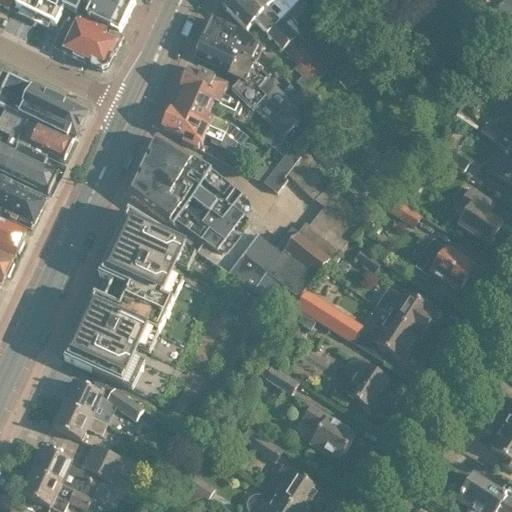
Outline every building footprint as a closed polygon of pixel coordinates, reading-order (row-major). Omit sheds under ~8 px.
[(0,0),(0,5),(7,9),(10,0),(0,0)] [(119,33),(134,2),(130,0),(17,0),(15,6),(55,25),(63,8),(83,17),(84,16),(119,33)] [(225,5),(224,8),(245,28),(252,20),(281,49),(283,47),(298,64),(296,66),(315,84),(330,69),(294,36),(266,7),(272,0),(274,0),(279,5),(283,0),(222,0),(222,2),(225,5)] [(338,0),(313,0),(333,19),(345,6),(338,0)] [(505,18),(495,9),(484,20),(494,30),(505,18)] [(68,14),(52,48),(102,71),(107,68),(122,37),(110,31),(107,37),(103,35),(104,31),(80,20),(68,14)] [(260,46),(256,42),(249,36),(212,19),(204,37),(253,60),(259,48),(260,48),(260,46)] [(305,115),(270,79),(254,64),(255,61),(253,60),(204,37),(195,56),(230,72),(228,75),(236,78),(229,85),(283,137),(305,115)] [(188,68),(183,80),(179,89),(213,104),(214,102),(235,111),(239,102),(221,95),(226,85),(209,78),(211,74),(198,69),(196,72),(188,68)] [(8,73),(7,75),(0,89),(0,106),(73,141),(87,111),(8,73)] [(289,83),(282,90),(289,97),(296,90),(289,83)] [(179,89),(178,92),(171,110),(233,137),(236,129),(207,116),(213,104),(179,89)] [(63,161),(73,141),(5,109),(0,118),(0,133),(10,138),(5,147),(12,150),(14,144),(17,146),(28,151),(30,145),(63,161)] [(171,110),(168,116),(163,128),(184,137),(182,141),(195,147),(200,133),(229,145),(233,137),(171,110)] [(511,139),(485,122),(479,131),(507,149),(507,150),(511,153),(511,139)] [(279,136),(271,147),(283,157),(285,154),(290,148),(279,136)] [(321,136),(308,148),(317,157),(330,146),(321,136)] [(159,138),(158,138),(157,137),(130,196),(162,219),(169,222),(177,227),(180,223),(217,250),(243,214),(232,205),(241,194),(211,170),(162,140),(159,138)] [(0,172),(47,195),(61,166),(46,159),(18,146),(17,146),(14,144),(12,150),(5,147),(0,144),(0,172)] [(436,154),(463,171),(470,160),(445,144),(436,154)] [(372,168),(394,188),(411,168),(389,148),(372,168)] [(511,186),(511,153),(507,150),(492,174),(511,186)] [(283,157),(263,184),(277,194),(287,180),(285,177),(287,175),(313,201),(316,199),(324,207),(309,225),(305,223),(298,232),(291,227),(275,247),(282,253),(284,251),(314,275),(316,277),(332,256),(335,258),(365,223),(299,157),(296,162),(285,154),(283,157)] [(0,282),(1,283),(5,275),(7,277),(14,263),(11,262),(12,260),(10,259),(12,255),(14,255),(16,252),(18,253),(24,240),(22,239),(25,232),(23,231),(25,226),(31,229),(45,200),(0,178),(0,282)] [(457,224),(488,244),(503,222),(490,213),(497,203),(472,187),(463,201),(470,206),(457,224)] [(388,212),(411,227),(420,213),(398,198),(388,212)] [(76,331),(63,359),(122,386),(135,358),(126,354),(130,346),(138,350),(139,349),(149,353),(158,333),(173,301),(163,296),(173,275),(164,272),(168,263),(176,267),(186,247),(127,210),(115,238),(115,240),(120,242),(117,249),(112,246),(111,248),(110,247),(98,275),(112,281),(111,283),(104,298),(103,299),(93,295),(80,322),(81,323),(80,324),(86,327),(83,333),(78,330),(77,332),(76,331)] [(243,260),(231,277),(251,293),(268,270),(299,295),(313,277),(314,275),(284,251),(282,253),(275,247),(257,234),(240,258),(243,260)] [(429,277),(431,273),(458,291),(475,266),(434,239),(428,248),(415,268),(429,277)] [(354,258),(375,272),(382,261),(361,248),(354,258)] [(419,335),(423,337),(438,313),(405,291),(402,295),(390,287),(378,306),(380,308),(390,315),(418,332),(417,334),(419,335)] [(302,294),(294,306),(306,313),(312,317),(352,342),(362,327),(363,326),(305,289),(302,294)] [(238,304),(269,318),(272,311),(244,292),(238,304)] [(306,313),(294,306),(289,315),(307,326),(312,317),(306,313)] [(403,361),(419,335),(417,334),(418,332),(390,315),(380,308),(370,322),(381,329),(373,341),(403,361)] [(354,381),(346,393),(372,409),(390,381),(352,356),(341,373),(354,381)] [(285,389),(291,379),(272,367),(265,377),(285,389)] [(113,410),(97,402),(101,394),(74,381),(63,404),(91,417),(106,424),(113,410)] [(143,409),(114,389),(105,402),(135,422),(143,409)] [(106,424),(91,417),(63,404),(53,427),(81,439),(85,429),(102,436),(107,425),(106,424)] [(309,443),(323,452),(323,451),(338,461),(354,435),(328,418),(329,417),(311,405),(303,418),(319,428),(309,443)] [(511,430),(505,426),(491,447),(505,456),(500,463),(511,470),(511,430)] [(240,438),(275,461),(282,451),(246,428),(240,438)] [(93,443),(87,456),(120,471),(126,459),(93,443)] [(60,485),(60,483),(61,483),(93,497),(100,482),(93,478),(94,474),(114,484),(120,471),(87,456),(82,469),(71,461),(43,449),(32,472),(60,485)] [(269,491),(301,511),(307,511),(321,491),(284,468),(269,491)] [(61,483),(60,483),(60,485),(32,472),(21,495),(49,508),(58,511),(63,511),(68,504),(86,511),(93,497),(61,483)] [(467,511),(511,511),(511,499),(506,496),(473,474),(456,500),(470,509),(467,511)] [(190,488),(210,501),(217,490),(196,477),(190,488)] [(301,511),(269,491),(264,498),(261,497),(257,497),(254,498),(251,501),(250,504),(250,508),(251,511),(301,511)]
